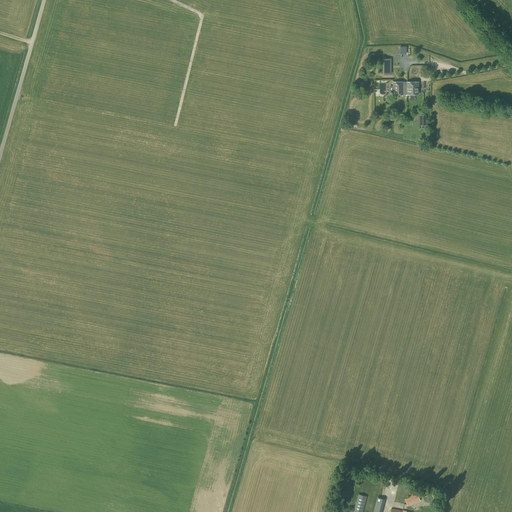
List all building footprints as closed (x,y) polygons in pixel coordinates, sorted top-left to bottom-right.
[(407,95),(407,82),(393,82),(393,86),(389,86),(389,92),(391,93),(393,93),(393,95),(407,95)] [(407,82),(407,95),(418,95),(418,82),(407,82)] [(388,95),(387,85),(378,85),(378,90),(382,89),(382,95),(388,95)] [(362,511),(367,496),(358,494),(353,511),(362,511)] [(414,503),(411,497),(405,499),(407,506),(414,503)]
